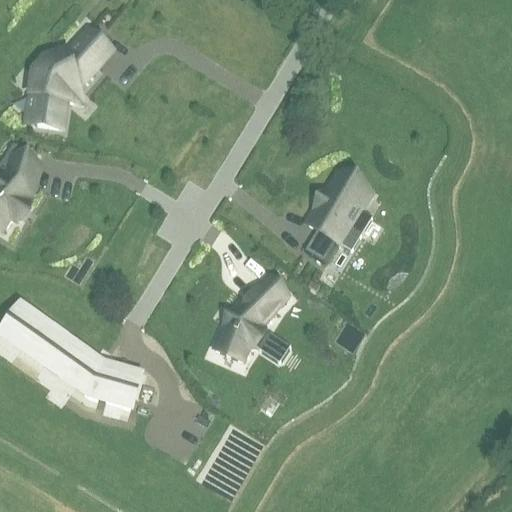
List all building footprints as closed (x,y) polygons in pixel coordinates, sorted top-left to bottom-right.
[(34,90),(21,114),(22,120),(27,127),(43,122),(53,99),(67,91),(66,78),(102,45),(92,29),(74,26),(47,64),(26,73),(34,90)] [(35,161),(0,157),(0,161),(0,250),(19,252),(27,240),(34,247),(47,238),(42,222),(52,180),(35,161)] [(361,213),(370,199),(370,197),(341,179),(345,172),(344,171),(328,197),(326,196),(316,213),(318,213),(309,228),(352,255),(361,239),(350,231),(361,213)] [(225,331),(215,354),(227,359),(226,360),(230,361),(230,360),(242,365),(245,359),(250,347),(255,350),(265,334),(260,330),(274,316),(273,315),(288,299),(280,292),(281,291),(278,288),(277,289),(269,281),(254,297),(253,296),(236,314),(235,313),(224,330),(225,331)] [(95,364),(77,351),(39,324),(30,317),(29,319),(23,327),(22,327),(19,332),(12,341),(46,365),(44,368),(59,379),(61,376),(77,387),(74,390),(85,397),(84,398),(89,401),(130,413),(131,407),(130,407),(136,385),(109,378),(110,372),(104,370),(95,364)]
